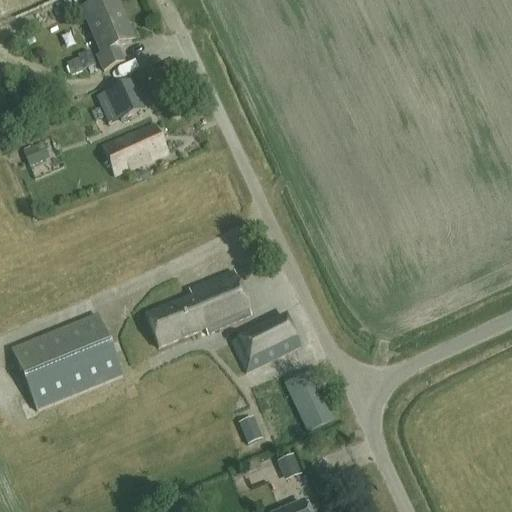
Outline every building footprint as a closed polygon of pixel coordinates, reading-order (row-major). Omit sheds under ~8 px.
[(133,44),(114,0),(108,0),(81,12),(100,57),(97,59),(103,73),(124,64),(117,50),(133,44)] [(143,112),(130,83),(95,98),(108,128),(143,112)] [(166,157),(154,127),(102,148),(114,178),(166,157)] [(251,319),(233,275),(188,293),(191,301),(144,319),(157,351),(204,333),(206,337),(251,319)] [(122,378),(96,317),(10,352),(36,414),(122,378)] [(300,350),(285,320),(231,346),(246,377),(300,350)] [(290,385),(284,373),(260,385),(288,444),(334,422),(312,375),(290,385)]
